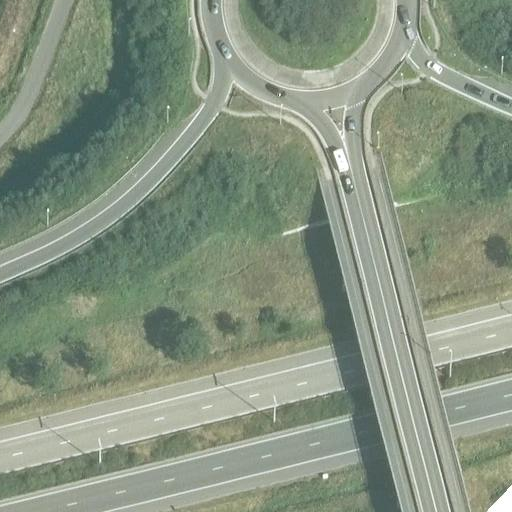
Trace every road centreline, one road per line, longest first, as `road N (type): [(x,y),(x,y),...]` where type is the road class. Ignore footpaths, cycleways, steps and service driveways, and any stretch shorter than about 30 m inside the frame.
road 1 (motorway): [(511,330),(0,458)]
road 2 (motorway): [(46,511),(511,395)]
road 3 (secondary): [(351,186),(432,511)]
road 4 (motorway): [(228,76),(214,115),(126,212),(82,244),(0,282)]
road 5 (tertiary): [(0,137),(31,99),(67,0)]
road 6 (motorway): [(511,118),(428,77),(402,47)]
